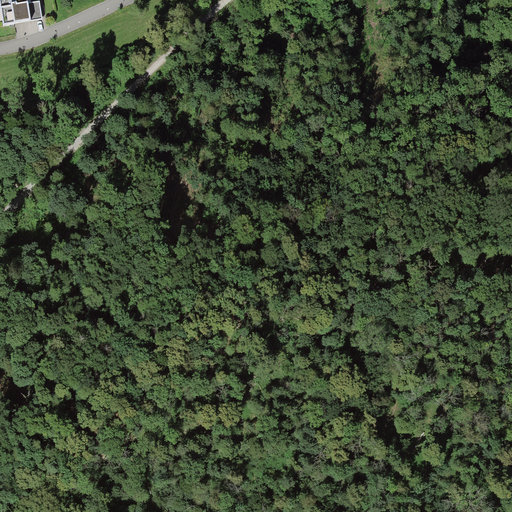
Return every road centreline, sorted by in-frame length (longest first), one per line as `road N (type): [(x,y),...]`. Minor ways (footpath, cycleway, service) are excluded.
road 1 (track): [(0,218),(226,0)]
road 2 (residential): [(0,49),(123,0)]
